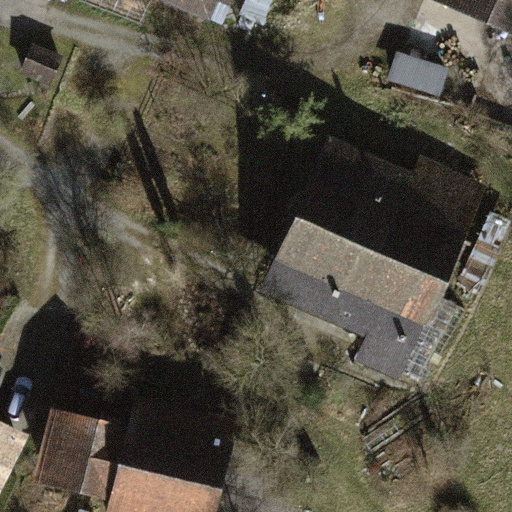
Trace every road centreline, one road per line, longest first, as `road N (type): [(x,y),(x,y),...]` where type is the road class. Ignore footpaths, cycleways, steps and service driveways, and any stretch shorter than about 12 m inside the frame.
road 1 (track): [(0,1),(61,27),(238,62),(341,48),(384,14),(389,0)]
road 2 (track): [(113,37),(61,180),(47,265),(0,387)]
